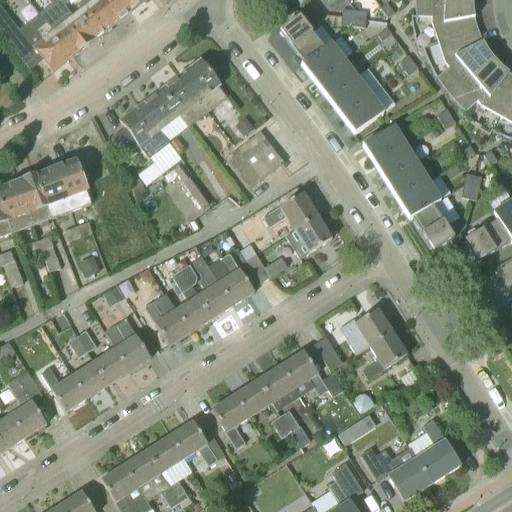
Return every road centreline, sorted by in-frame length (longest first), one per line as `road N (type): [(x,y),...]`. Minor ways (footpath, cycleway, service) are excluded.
road 1 (residential): [(388,257),(0,502)]
road 2 (residential): [(388,257),(327,160),(206,4)]
road 3 (residential): [(0,142),(97,88),(206,4)]
road 4 (residential): [(511,455),(433,330)]
